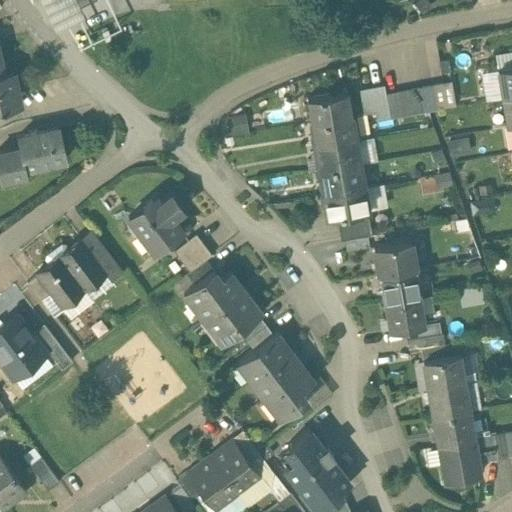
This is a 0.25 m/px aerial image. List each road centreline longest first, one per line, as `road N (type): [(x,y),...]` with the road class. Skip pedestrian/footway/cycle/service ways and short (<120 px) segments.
road 1 (residential): [(177,143),(249,224),(316,277),(341,324),(349,407),(385,511)]
road 2 (residential): [(511,16),(405,34),(252,83),(177,143)]
road 3 (residential): [(155,131),(0,251)]
road 4 (residential): [(17,0),(45,35),(155,131)]
